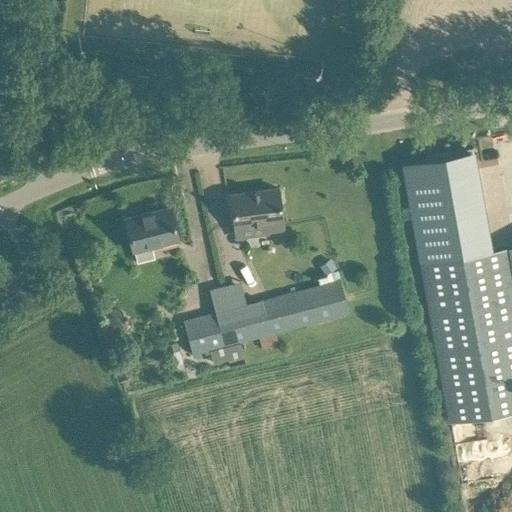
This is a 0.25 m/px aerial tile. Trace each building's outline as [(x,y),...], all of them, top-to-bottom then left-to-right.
[(131,89),(129,109),(149,111),(150,103),(174,106),(176,86),(152,84),(153,76),(132,74),(132,82),(131,89)] [(419,158),(404,161),(421,261),(422,261),(451,420),(511,409),(511,262),(509,245),(489,249),(475,169),(468,170),(467,165),(474,164),(477,163),(474,146),(426,155),(427,157),(419,158)] [(230,193),(233,213),(234,225),(267,221),(268,230),(283,227),(278,187),(230,193)] [(125,218),(130,237),(133,249),(177,237),(169,206),(125,218)] [(230,308),(238,341),(349,312),(340,279),(230,308)] [(192,353),(238,341),(230,308),(183,320),(192,353)]
